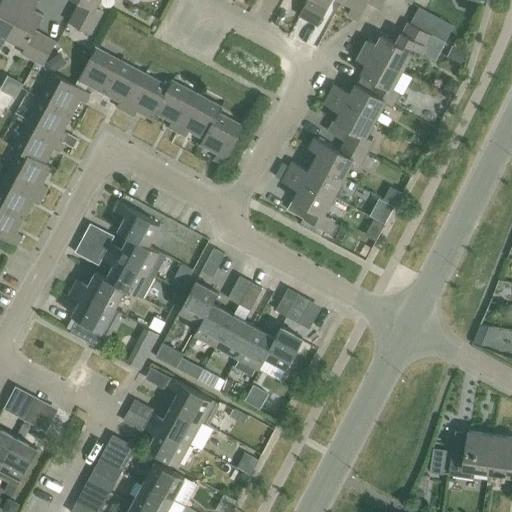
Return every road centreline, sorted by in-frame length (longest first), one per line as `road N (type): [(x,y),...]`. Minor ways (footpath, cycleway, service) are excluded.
road 1 (residential): [(221,221),(194,195),(111,158),(95,168),(0,349)]
road 2 (residential): [(221,221),(307,67),(187,0)]
road 3 (unclassified): [(407,326),(511,118)]
road 4 (residential): [(60,511),(104,418),(0,365)]
road 5 (residential): [(407,326),(221,221)]
road 6 (unclassified): [(310,511),(407,326)]
